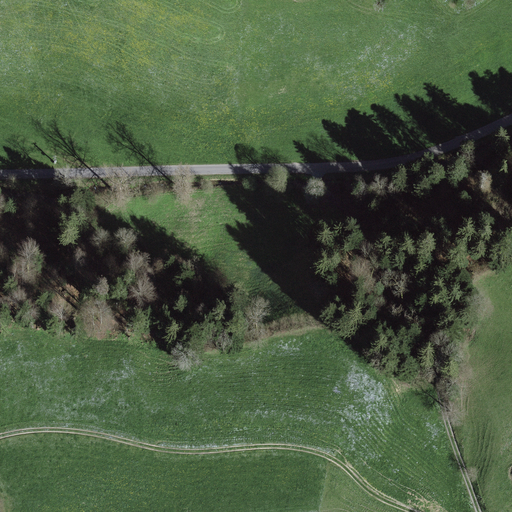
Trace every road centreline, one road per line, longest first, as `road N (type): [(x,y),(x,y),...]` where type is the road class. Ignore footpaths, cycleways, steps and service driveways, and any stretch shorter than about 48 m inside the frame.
road 1 (unclassified): [(0,173),(351,167),(427,153),(511,117)]
road 2 (track): [(479,511),(413,302),(386,278),(325,190)]
